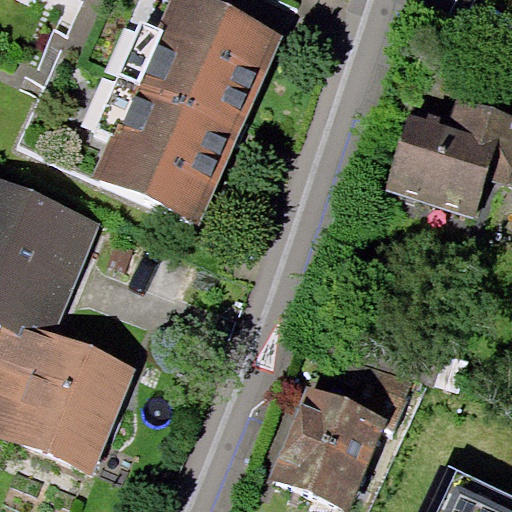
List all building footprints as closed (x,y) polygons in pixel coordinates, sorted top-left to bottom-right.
[(204,228),(284,35),(199,0),(184,0),(145,94),(116,82),(93,137),(114,146),(98,184),(204,228)] [(479,150),(416,129),(393,200),(481,228),(498,175),(511,179),(511,122),(491,115),(479,150)] [(0,321),(34,335),(81,223),(0,189),(0,321)] [(0,439),(92,479),(135,378),(34,335),(0,321),(0,439)] [(314,511),(359,511),(392,432),(315,400),(276,497),(314,511)]
